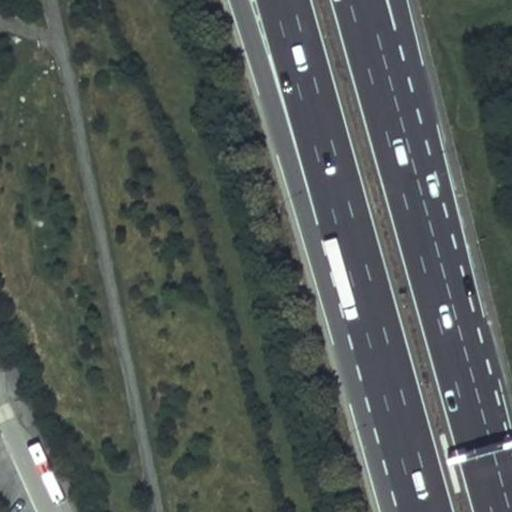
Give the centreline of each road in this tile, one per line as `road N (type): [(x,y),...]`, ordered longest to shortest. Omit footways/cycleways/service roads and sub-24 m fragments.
road 1 (motorway): [(242,0),(314,246),(419,511)]
road 2 (motorway): [(285,0),(426,511)]
road 3 (motorway): [(501,511),(381,76)]
